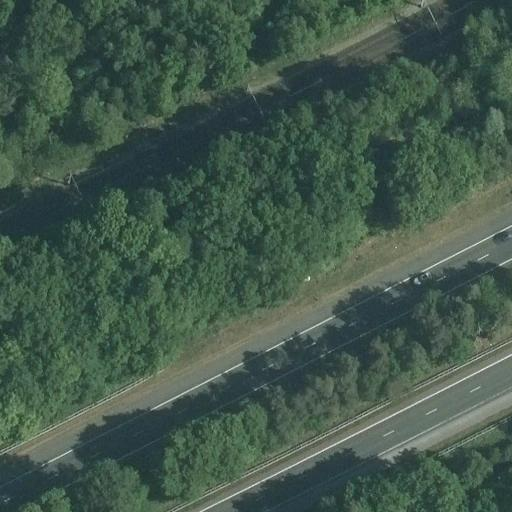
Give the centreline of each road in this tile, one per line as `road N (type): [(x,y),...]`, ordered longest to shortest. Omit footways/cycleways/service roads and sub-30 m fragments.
road 1 (motorway): [(511,243),(0,500)]
road 2 (motorway): [(247,511),(511,378)]
